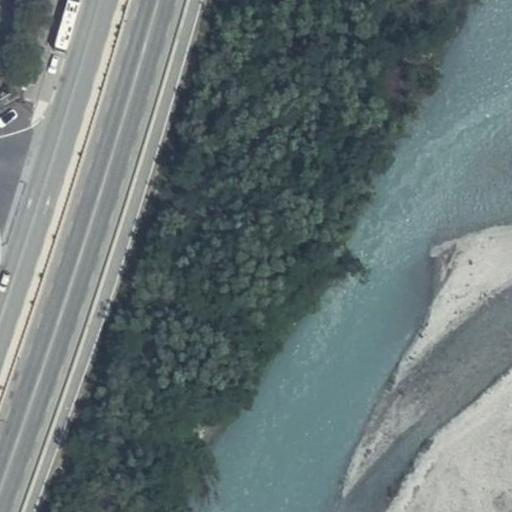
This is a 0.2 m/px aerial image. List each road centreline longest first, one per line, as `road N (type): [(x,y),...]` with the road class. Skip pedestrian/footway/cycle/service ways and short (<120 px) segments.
road 1 (trunk): [(0,487),(156,0)]
road 2 (tertiary): [(45,185),(101,0)]
road 3 (tertiary): [(0,320),(45,185)]
